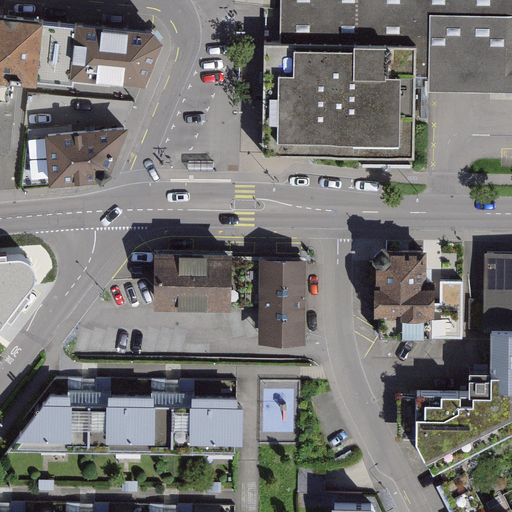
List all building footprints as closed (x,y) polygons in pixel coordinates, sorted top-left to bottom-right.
[(511,0),(283,0),(283,43),(413,44),(413,73),(432,74),(429,88),(511,91),(511,0)] [(43,7),(0,2),(0,144),(11,145),(20,73),(38,71),(43,7)] [(157,17),(43,7),(38,71),(146,82),(162,29),(157,17)] [(412,159),(413,73),(413,44),(283,43),(262,43),(261,94),(261,158),(412,159)] [(49,134),(52,181),(99,177),(109,169),(126,128),(49,134)] [(155,248),(154,301),(232,303),(233,250),(155,248)] [(307,253),(260,253),(259,338),(307,338),(307,253)] [(511,256),(486,257),(486,334),(487,371),(496,371),(511,370),(511,256)] [(0,342),(3,346),(25,320),(17,315),(34,291),(34,280),(34,273),(29,266),(21,262),(12,259),(5,259),(0,258),(0,342)] [(371,319),(432,318),(432,290),(418,290),(418,258),(376,258),(376,287),(371,287),(371,319)] [(511,370),(496,371),(487,371),(464,375),(463,395),(398,396),(397,439),(413,439),(433,476),(511,435),(511,370)] [(265,380),(265,437),(301,437),(301,381),(265,380)] [(153,396),(102,394),(101,446),(152,448),(153,396)] [(67,396),(47,396),(12,442),(66,443),(67,396)] [(238,398),(187,396),(185,448),(236,450),(238,398)] [(381,511),(374,496),(333,496),(332,511),(381,511)]
